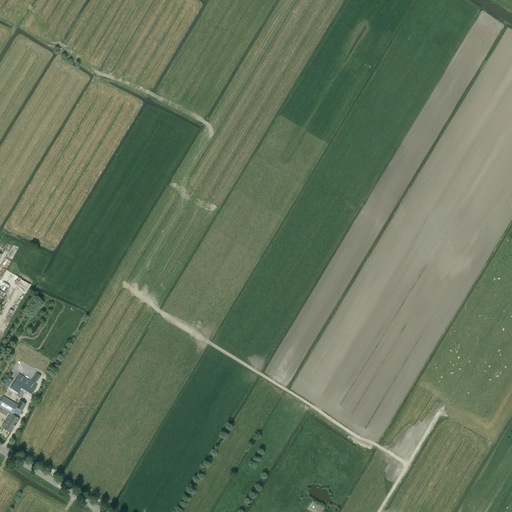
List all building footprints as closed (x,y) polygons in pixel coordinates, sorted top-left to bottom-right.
[(10,311),(15,313),(22,294),(17,292),(10,311)] [(54,366),(50,364),(44,373),(48,376),(54,366)] [(40,376),(36,373),(31,380),(30,381),(35,384),(40,376)] [(19,375),(13,383),(31,395),(37,386),(19,375)] [(7,389),(13,381),(9,377),(3,386),(7,389)] [(3,397),(0,402),(0,406),(12,414),(11,414),(10,413),(5,422),(4,422),(1,428),(10,434),(18,418),(13,415),(14,413),(19,416),(21,412),(16,408),(18,405),(3,397)]
